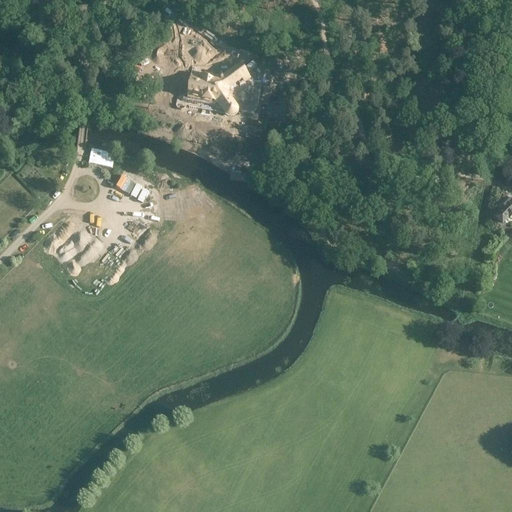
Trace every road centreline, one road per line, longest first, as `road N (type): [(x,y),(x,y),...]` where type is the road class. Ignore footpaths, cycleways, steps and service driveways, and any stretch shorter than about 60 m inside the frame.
road 1 (track): [(92,53),(77,170),(62,199),(0,262)]
road 2 (track): [(103,0),(85,20),(92,53),(153,23)]
